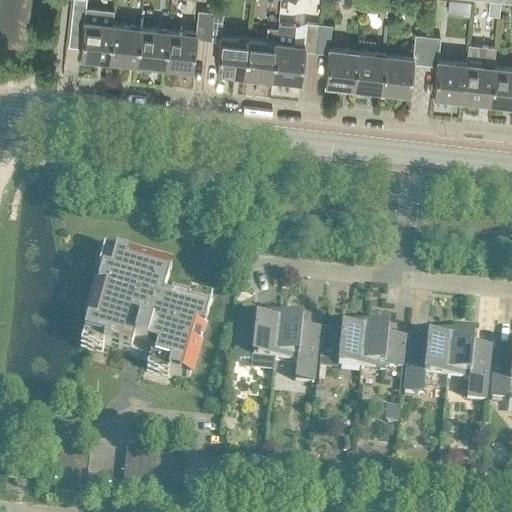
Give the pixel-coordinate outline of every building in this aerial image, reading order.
[(0,0),(0,44),(26,47),(31,0),(0,0)] [(108,60),(112,23),(114,13),(86,10),(86,0),(73,0),(71,25),(83,26),(80,57),(108,60)] [(390,9),(390,0),(380,0),(379,8),(390,9)] [(459,18),(461,2),(450,0),(448,16),(459,18)] [(499,1),(491,0),(490,0),(488,14),(498,15),(499,1)] [(196,38),(208,40),(211,11),(198,10),(196,32),(168,29),(164,66),(192,69),(196,38)] [(245,75),(249,38),(221,35),(223,13),(211,11),(208,40),(220,41),(216,72),(245,75)] [(304,50),(316,52),(319,23),(307,22),(305,44),(294,43),(296,25),(278,23),(278,28),(277,41),(272,78),(301,81),(304,50)] [(136,63),(140,26),(112,23),(108,60),(136,63)] [(353,87),(357,50),(330,47),(332,25),(319,23),(316,52),(328,53),(325,84),(353,87)] [(164,66),(168,29),(140,26),(136,63),(164,66)] [(277,41),(278,28),(267,27),(266,40),(249,38),(245,75),(272,78),(277,41)] [(413,62),(425,64),(428,35),(416,34),(413,56),(385,53),(381,90),(409,93),(413,62)] [(462,99),(466,62),(438,59),(441,37),(428,35),(425,64),(437,65),(434,96),(462,99)] [(494,65),(496,48),(468,45),(466,62),(462,99),(490,102),(494,65)] [(381,90),(385,53),(357,50),(353,87),(381,90)] [(511,67),(494,65),(490,102),(511,104),(511,67)] [(189,383),(208,315),(188,310),(189,306),(171,301),(170,305),(162,302),(171,272),(116,256),(110,277),(102,274),(83,340),(103,346),(102,350),(170,369),(167,377),(189,383)] [(271,363),(275,318),(256,316),(256,319),(255,325),(247,325),(238,324),(234,360),(237,360),(238,362),(240,364),(248,365),(250,364),(252,362),(271,363)] [(319,332),(301,330),(302,321),(275,318),(271,363),(274,364),(296,366),(294,385),(313,387),(319,332)] [(361,373),(365,328),(342,325),(341,334),(324,332),(320,363),(338,365),(337,370),(361,373)] [(405,341),(387,339),(388,330),(365,328),(361,373),(384,375),(384,370),(402,372),(405,341)] [(446,382),(451,337),(428,334),(427,343),(410,341),(404,396),(423,398),(425,379),(446,382)] [(491,350),(473,348),(474,339),(451,337),(446,382),(468,384),(466,402),(485,404),(491,350)] [(511,351),(496,350),(490,401),(509,403),(508,406),(511,406),(511,351)] [(324,392),(316,392),(315,405),(324,406),(324,392)] [(398,411),(388,410),(387,426),(397,427),(398,411)] [(256,488),(259,456),(235,453),(232,485),(256,488)] [(89,457),(63,455),(60,454),(58,468),(88,472),(89,457)] [(154,472),(156,458),(126,455),(124,469),(154,472)] [(184,475),(185,461),(156,458),(154,472),(184,475)] [(87,486),(88,472),(58,468),(57,483),(87,486)] [(153,486),(154,472),(124,469),(123,483),(153,486)] [(182,489),(184,475),(154,472),(153,486),(182,489)] [(345,489),(346,475),(326,473),(325,487),(345,489)] [(286,474),(284,492),(302,494),(304,476),(286,474)] [(437,497),(459,499),(461,483),(438,481),(437,497)] [(85,500),(87,486),(57,483),(55,497),(85,500)] [(151,500),(153,486),(123,483),(121,497),(151,500)] [(181,503),(182,489),(153,486),(151,500),(181,503)] [(401,502),(419,503),(420,487),(402,486),(401,502)] [(511,511),(511,502),(500,502),(498,511),(511,511)]
